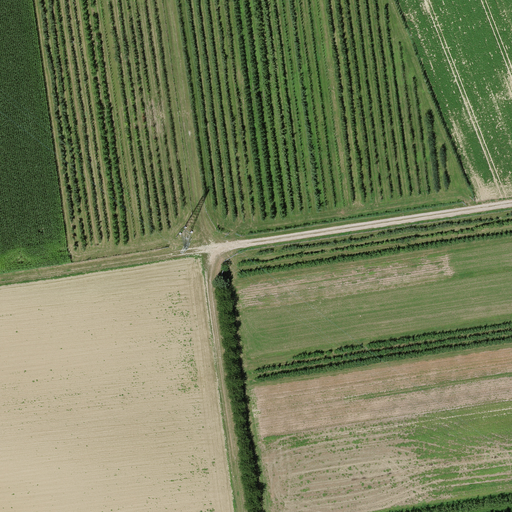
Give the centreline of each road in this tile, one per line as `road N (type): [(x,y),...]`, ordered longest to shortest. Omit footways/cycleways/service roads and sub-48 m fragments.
road 1 (track): [(0,280),(511,203)]
road 2 (track): [(168,0),(240,511)]
